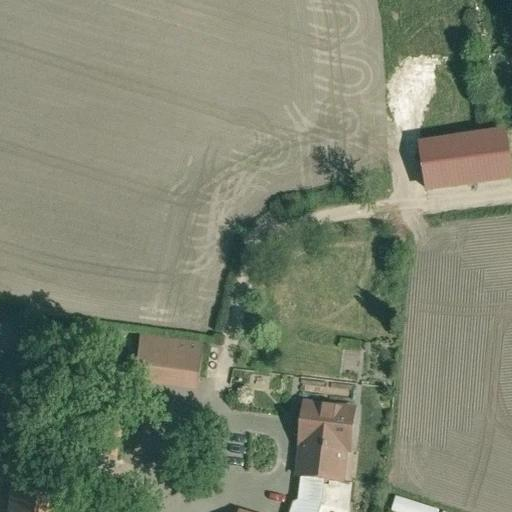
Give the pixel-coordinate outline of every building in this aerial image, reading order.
[(420,141),(427,192),(511,180),(511,167),(507,129),(420,141)] [(210,345),(143,338),(139,380),(205,387),(210,345)] [(24,414),(0,407),(0,476),(8,478),(24,414)] [(352,417),(299,410),(294,456),(296,457),(292,489),(295,489),(321,492),(338,494),(342,462),(346,463),(352,417)] [(105,424),(102,436),(92,434),(83,472),(110,478),(121,428),(105,424)] [(243,484),(244,445),(219,445),(213,445),(212,484),(220,484),(243,484)] [(5,483),(0,511),(55,511),(59,490),(5,483)] [(318,511),(321,492),(295,489),(293,506),(314,511),(318,511)] [(398,511),(438,511),(439,510),(396,496),(392,510),(398,511)]
